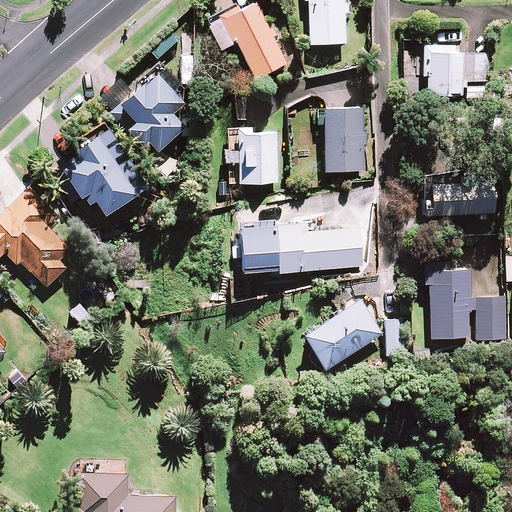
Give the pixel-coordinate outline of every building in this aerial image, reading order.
[(288,61),(257,0),(249,0),(206,22),(219,48),(236,40),(254,77),(288,61)] [(307,0),(308,43),(344,42),(344,0),(307,0)] [(458,53),(458,43),(404,44),(405,74),(427,73),(428,92),(465,92),(465,80),(484,80),(484,52),(458,53)] [(181,100),(154,70),(119,101),(136,119),(127,127),(140,141),(146,136),(156,148),(183,124),(170,110),(181,100)] [(361,169),(360,106),(323,107),(324,170),(361,169)] [(145,184),(105,124),(72,146),(79,156),(62,168),(69,178),(59,185),(70,201),(82,194),(87,201),(94,197),(104,212),(145,184)] [(252,131),(252,124),(237,125),(238,182),(276,180),(275,130),(252,131)] [(495,213),(495,174),(423,173),(423,212),(495,213)] [(55,213),(29,186),(0,214),(0,253),(7,247),(45,285),(65,265),(57,257),(68,246),(45,223),(55,213)] [(301,231),(301,221),(240,225),(243,270),(278,267),(279,270),(363,265),(360,227),(301,231)] [(449,260),(422,260),(423,283),(431,283),(432,336),(469,335),(468,267),(449,268),(449,260)] [(121,291),(111,274),(95,284),(106,301),(121,291)] [(0,358),(9,351),(0,340),(0,297),(5,293),(0,286),(0,358)] [(504,295),(477,296),(478,336),(505,335),(504,295)] [(380,334),(360,299),(304,331),(324,366),(380,334)] [(399,318),(382,321),(387,355),(404,352),(399,318)] [(182,511),(183,511),(173,511),(173,496),(125,494),(126,473),(81,471),(79,511),(85,511),(84,511),(182,511)]
